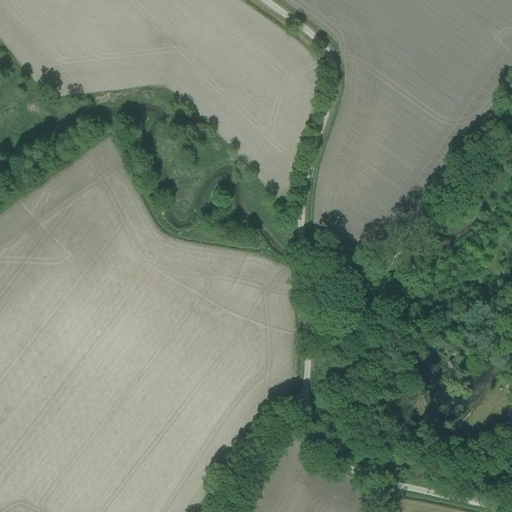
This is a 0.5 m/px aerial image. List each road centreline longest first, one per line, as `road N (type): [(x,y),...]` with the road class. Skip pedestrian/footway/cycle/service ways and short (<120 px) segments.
road 1 (unclassified): [(263,0),(315,39),(332,71),(300,216),(304,402)]
road 2 (unclassified): [(304,402),(310,432),(331,459),(385,483),(500,511)]
road 3 (unclassified): [(304,402),(271,413),(206,511)]
